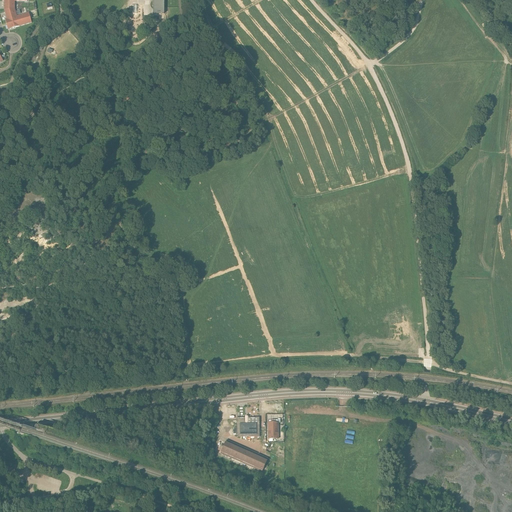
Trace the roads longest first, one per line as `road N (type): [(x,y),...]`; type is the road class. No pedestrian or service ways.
road 1 (tertiary): [(511,421),(331,391),(21,422)]
road 2 (track): [(369,64),(406,155),(427,363)]
road 3 (track): [(261,122),(354,356)]
road 4 (track): [(294,410),(409,422),(465,444),(478,465),(511,489)]
road 5 (track): [(261,122),(196,0)]
road 6 (unclassified): [(106,484),(24,458),(0,429)]
